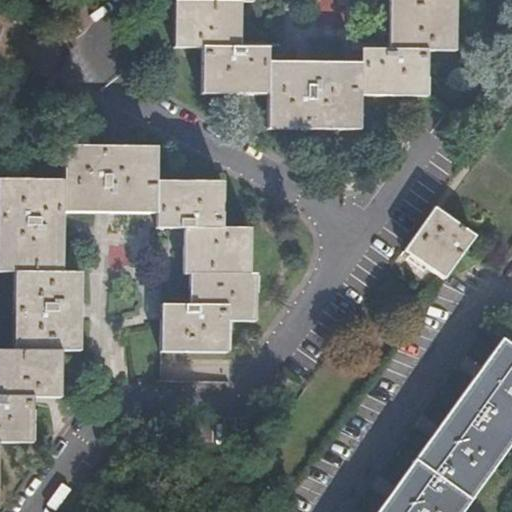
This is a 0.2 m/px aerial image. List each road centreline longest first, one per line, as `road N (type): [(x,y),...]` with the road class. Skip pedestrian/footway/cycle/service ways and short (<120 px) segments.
road 1 (residential): [(324,511),(460,310),(511,291)]
road 2 (unknown): [(335,229),(440,110)]
